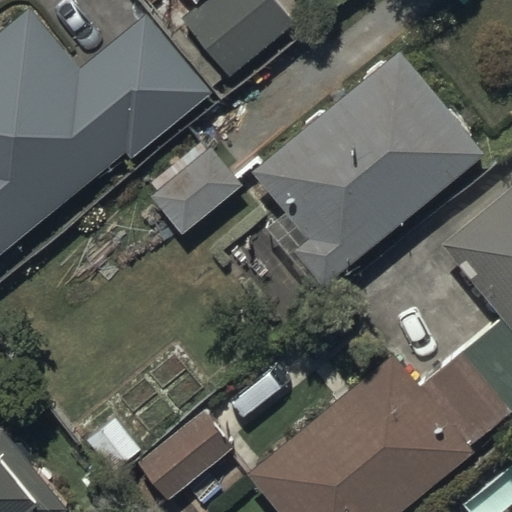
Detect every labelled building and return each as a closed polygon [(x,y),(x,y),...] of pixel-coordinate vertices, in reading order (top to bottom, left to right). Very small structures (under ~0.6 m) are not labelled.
[(302,24),(282,0),(212,0),(191,18),(239,76),(302,24)] [(216,85),(154,8),(84,64),(34,3),(0,30),(0,253),(133,146),(136,150),(216,85)] [(491,156),(409,56),(264,175),(298,216),(276,234),(324,293),(491,156)] [(249,182),(216,144),(158,193),(191,232),(249,182)] [(511,190),(449,244),(508,314),(425,384),(396,349),(252,470),(287,511),(400,511),(478,447),(474,443),(511,411),(511,190)] [(235,447),(203,409),(138,463),(170,501),(235,447)] [(0,511),(70,511),(75,509),(8,427),(1,432),(0,430),(0,511)] [(450,511),(440,499),(424,511),(450,511)]
